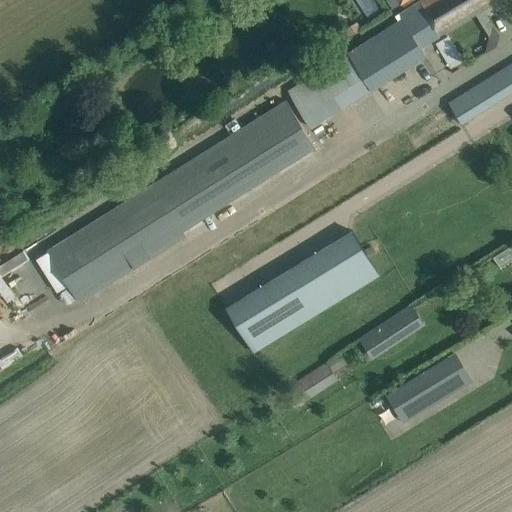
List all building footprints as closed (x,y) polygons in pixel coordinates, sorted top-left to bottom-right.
[(385,0),(392,11),(408,0),(385,0)] [(419,0),(439,35),(498,0),(419,0)] [(401,19),(346,54),(346,55),(372,90),(373,91),(426,57),(420,49),(401,19)] [(497,72),(448,102),(461,124),(510,94),(497,72)] [(153,187),(48,251),(69,286),(79,302),(184,237),(186,235),(183,231),(315,148),(314,145),(288,103),(220,145),(153,187)] [(275,214),(56,345),(77,380),(296,249),(275,214)] [(283,273),(226,309),(253,352),(335,301),(379,274),(351,231),(283,273)] [(396,317),(358,341),(368,357),(407,333),(396,317)] [(326,363),(316,369),(327,386),(337,380),(326,363)] [(439,363),(386,395),(401,419),(454,387),(439,363)] [(0,453),(0,511),(12,511),(191,414),(164,364),(0,453)]
